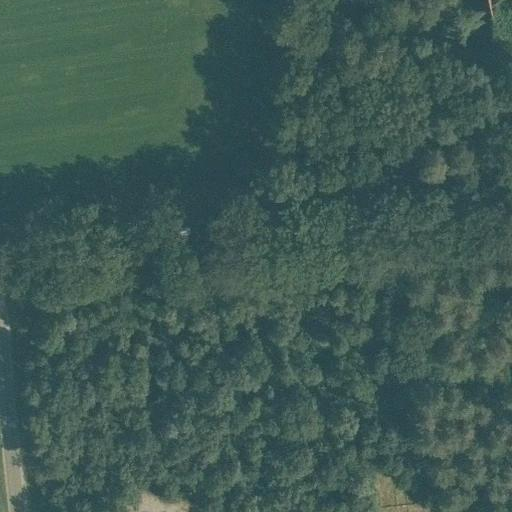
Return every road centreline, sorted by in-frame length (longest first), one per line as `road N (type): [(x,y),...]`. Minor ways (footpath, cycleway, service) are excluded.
road 1 (unclassified): [(0,255),(511,191)]
road 2 (unclassified): [(21,511),(0,317)]
